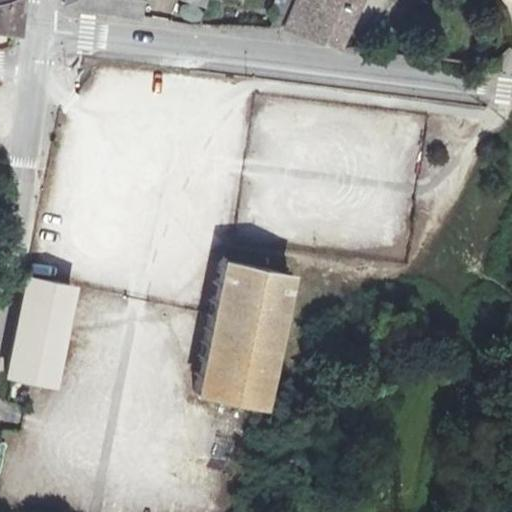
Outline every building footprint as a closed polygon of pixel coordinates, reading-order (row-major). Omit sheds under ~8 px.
[(0,0),(0,29),(26,32),(30,0),(0,0)] [(79,0),(79,2),(157,17),(160,4),(147,2),(147,0),(79,0)] [(290,0),(283,18),(333,40),(350,0),(290,0)] [(219,256),(208,254),(196,311),(182,383),(255,398),(281,268),(219,256)] [(17,270),(0,375),(48,384),(67,280),(28,272),(17,270)]
